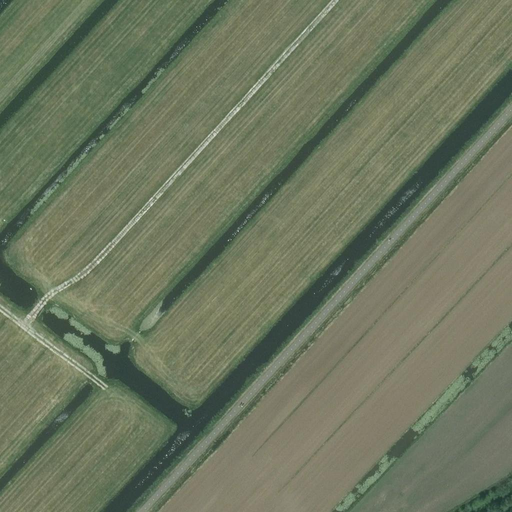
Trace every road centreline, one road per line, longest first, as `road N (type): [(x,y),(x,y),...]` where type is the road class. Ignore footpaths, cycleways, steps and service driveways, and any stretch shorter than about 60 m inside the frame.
road 1 (track): [(337,0),(78,282),(48,294),(21,324)]
road 2 (track): [(0,307),(123,399)]
road 3 (track): [(0,108),(99,0)]
